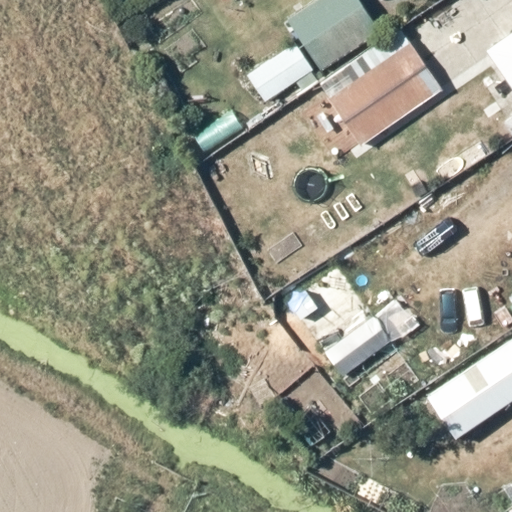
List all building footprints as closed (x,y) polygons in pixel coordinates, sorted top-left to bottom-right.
[(375,28),(358,0),(299,0),(283,10),(316,64),(375,28)] [(511,34),(487,51),(511,88),(511,34)] [(311,71),(294,44),(247,73),(264,101),(311,71)] [(441,91),(413,52),(335,107),(363,146),(441,91)] [(377,226),(357,195),(314,223),(334,254),(377,226)] [(376,311),(327,353),(346,376),(396,335),(376,311)] [(511,401),(511,339),(426,397),(455,440),(511,401)] [(404,347),(375,363),(394,397),(423,381),(404,347)]
